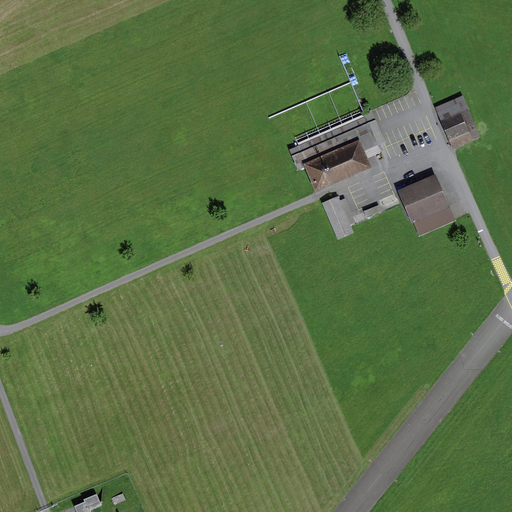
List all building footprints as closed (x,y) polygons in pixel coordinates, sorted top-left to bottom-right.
[(466,118),(446,125),(457,146),(476,139),(466,118)] [(318,189),(370,164),(353,128),(301,151),(318,189)] [(456,219),(437,174),(400,190),(419,235),(456,219)] [(337,194),(322,201),(339,236),(354,229),(337,194)] [(100,502),(97,494),(85,498),(86,502),(75,506),(77,511),(89,511),(87,507),(100,502)]
